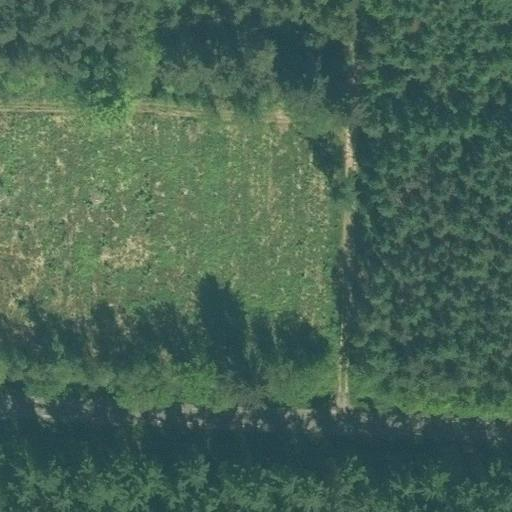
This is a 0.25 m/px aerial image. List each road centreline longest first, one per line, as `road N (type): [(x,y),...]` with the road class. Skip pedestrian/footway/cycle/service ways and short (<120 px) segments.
road 1 (tertiary): [(511,430),(0,405)]
road 2 (track): [(355,0),(339,422)]
road 3 (track): [(351,116),(0,100)]
